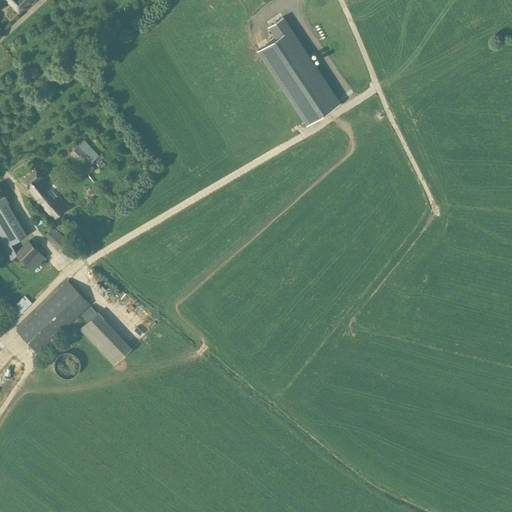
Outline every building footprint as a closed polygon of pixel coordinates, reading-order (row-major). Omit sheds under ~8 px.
[(8,0),(18,10),(27,0),(33,0),(35,1),(36,0),(8,0)] [(258,50),(307,124),(339,103),(282,17),(269,25),(277,37),(258,50)] [(84,139),(68,154),(67,160),(70,164),(73,165),(79,164),(82,162),(87,168),(93,162),(92,161),(99,156),(84,139)] [(28,187),(32,192),(55,218),(68,206),(47,182),(46,182),(42,177),(34,168),(22,179),(28,187)] [(0,241),(11,259),(17,255),(24,263),(38,250),(28,240),(15,252),(11,244),(26,234),(3,196),(0,190),(0,241)] [(54,225),(66,236),(72,229),(65,222),(62,225),(58,221),(54,225)] [(69,241),(53,226),(45,234),(61,249),(69,241)] [(68,280),(16,330),(39,354),(91,305),(68,280)] [(25,295),(12,308),(19,315),(32,302),(25,295)] [(79,329),(113,365),(132,347),(98,311),(79,329)] [(54,365),(54,366),(54,367),(54,368),(55,370),(55,371),(56,372),(56,373),(57,373),(58,374),(59,375),(60,376),(61,376),(62,377),(63,377),(64,377),(65,378),(66,378),(67,378),(69,378),(70,377),(71,377),(72,377),(73,376),(74,376),(75,375),(76,374),(77,373),(78,372),(79,371),(79,370),(79,369),(80,367),(80,366),(80,365),(80,364),(80,363),(80,362),(79,361),(79,360),(78,359),(78,358),(77,357),(77,356),(76,355),(75,354),(74,354),(73,353),(72,353),(71,352),(70,352),(69,352),(68,352),(65,352),(64,352),(63,352),(62,353),(61,353),(59,354),(58,355),(57,356),(57,357),(56,358),(55,359),(55,360),(55,361),(54,362),(54,363),(54,364),(54,365)]
